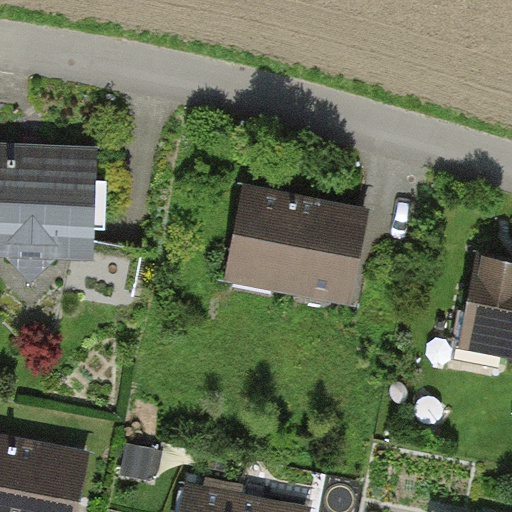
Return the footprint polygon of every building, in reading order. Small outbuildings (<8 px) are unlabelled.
[(92,151),(0,149),(0,270),(91,272),(92,151)] [(369,213),(244,193),(226,302),(351,322),(369,213)] [(511,267),(465,261),(450,356),(511,365),(511,267)] [(75,511),(86,457),(0,441),(0,511),(75,511)] [(307,511),(183,491),(179,511),(307,511)]
